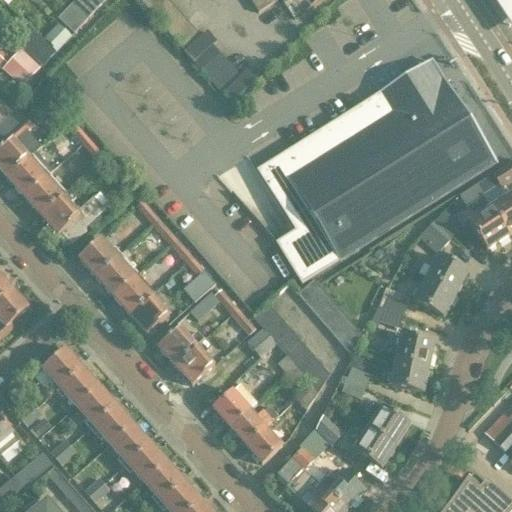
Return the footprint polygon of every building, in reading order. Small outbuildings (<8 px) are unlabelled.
[(93,0),(77,0),(71,8),(86,22),(101,7),(93,0)] [(172,7),(166,0),(136,0),(156,22),(172,7)] [(277,3),(274,0),(258,0),(251,5),(258,15),(277,3)] [(172,7),(156,22),(163,30),(179,15),(172,7)] [(86,22),(71,8),(58,21),(74,36),(86,22)] [(187,23),(179,15),(163,30),(170,38),(187,23)] [(187,23),(170,38),(177,47),(194,32),(187,23)] [(49,49),(55,55),(71,38),(58,26),(43,42),(50,48),(49,49)] [(201,39),(194,32),(177,47),(185,55),(201,40),(201,39)] [(206,34),(201,39),(201,40),(185,55),(193,65),(212,48),(216,45),(206,34)] [(219,56),(212,48),(193,65),(201,73),(219,56)] [(55,55),(49,49),(41,58),(47,64),(55,55)] [(0,54),(0,71),(21,91),(39,71),(20,53),(10,64),(0,54)] [(219,56),(201,73),(208,81),(226,64),(219,56)] [(226,64),(208,81),(215,89),(234,72),(226,64)] [(241,80),(240,79),(234,72),(215,89),(222,97),(241,80)] [(246,74),(240,79),(241,80),(222,97),(230,106),(256,84),(246,74)] [(442,82),(286,180),(330,251),(311,263),(306,254),(304,255),(318,278),(495,167),(442,82)] [(0,126),(11,115),(0,104),(0,126)] [(11,115),(0,126),(0,134),(8,142),(25,124),(14,113),(11,115)] [(81,147),(88,141),(71,123),(64,129),(81,147)] [(0,173),(6,180),(28,161),(27,161),(35,154),(40,149),(40,148),(27,134),(32,131),(25,124),(8,142),(0,150),(0,173)] [(88,141),(81,147),(81,148),(74,154),(80,161),(79,162),(85,169),(93,161),(99,167),(105,161),(88,141)] [(28,161),(6,180),(23,199),(45,180),(52,173),(35,154),(27,161),(28,161)] [(511,164),(476,188),(483,198),(499,187),(501,190),(511,183),(511,164)] [(62,199),(45,180),(23,199),(40,218),(62,199)] [(483,198),(476,188),(458,199),(466,209),(483,198)] [(511,195),(490,210),(509,238),(511,236),(511,195)] [(76,214),(62,199),(40,218),(57,238),(60,235),(71,248),(86,234),(83,231),(104,212),(93,199),(76,214)] [(169,249),(176,242),(144,205),(136,211),(169,249)] [(509,238),(490,210),(467,225),(486,253),(509,238)] [(443,214),(433,226),(451,242),(462,230),(443,214)] [(451,242),(433,226),(420,240),(426,245),(431,240),(443,251),(451,242)] [(112,299),(134,280),(100,241),(78,261),(112,299)] [(192,261),(176,242),(169,249),(185,267),(192,261)] [(425,282),(454,298),(467,275),(438,259),(425,282)] [(204,274),(192,261),(185,267),(197,280),(204,274)] [(204,274),(197,280),(182,293),(194,306),(215,287),(209,281),(204,274)] [(0,279),(0,300),(10,291),(0,279)] [(134,280),(112,299),(129,318),(151,298),(134,280)] [(454,298),(425,282),(413,304),(442,320),(454,298)] [(313,283),(298,296),(346,352),(362,339),(313,283)] [(10,291),(0,300),(0,324),(2,327),(0,328),(0,340),(13,330),(10,327),(28,311),(10,291)] [(376,310),(402,320),(407,308),(406,307),(409,299),(386,292),(378,310),(376,310)] [(230,318),(237,312),(221,293),(214,299),(219,305),(230,318)] [(211,297),(190,316),(197,324),(219,305),(214,299),(211,297)] [(168,317),(151,298),(129,318),(146,337),(168,317)] [(310,389),(317,397),(329,378),(267,307),(252,319),(262,332),(246,346),(253,353),(268,340),(276,348),(286,359),(285,360),(294,370),(304,381),(304,382),(311,389),(310,389)] [(402,320),(376,310),(369,327),(377,330),(379,325),(398,331),(402,320)] [(237,312),(230,318),(247,339),(254,332),(237,312)] [(174,369),(203,342),(196,335),(189,341),(179,329),(157,350),(174,369)] [(394,364),(427,371),(432,345),(399,339),(394,364)] [(260,361),(276,348),(268,340),(253,353),(260,361)] [(203,342),(174,369),(191,388),(214,368),(204,357),(211,351),(203,342)] [(64,352),(42,371),(110,447),(160,504),(166,511),(207,511),(165,465),(132,428),(115,408),(81,370),(64,352)] [(294,370),(285,360),(276,367),(286,378),(294,370)] [(427,371),(394,364),(389,389),(422,395),(427,371)] [(349,365),(341,382),(364,391),(370,379),(351,371),(353,366),(349,365)] [(304,381),(294,370),(286,378),(296,389),(304,382),(304,381)] [(364,391),(341,382),(336,392),(360,402),(364,391)] [(248,412),(256,405),(240,387),(232,394),(231,393),(212,411),(228,429),(248,412)] [(317,397),(310,389),(295,402),(306,415),(317,397)] [(21,425),(36,411),(30,405),(17,418),(16,419),(21,425)] [(366,432),(394,450),(408,429),(380,411),(373,406),(366,417),(373,422),(366,432)] [(494,446),(511,426),(511,406),(484,437),(494,446)] [(256,421),(248,412),(228,429),(245,447),(264,430),(265,430),(277,420),(269,410),(256,421)] [(42,417),(36,411),(21,425),(27,431),(42,417)] [(322,418),(314,433),(314,434),(328,447),(333,451),(345,438),(322,418)] [(0,458),(19,443),(13,436),(0,420),(0,458)] [(511,426),(494,446),(504,455),(508,452),(511,448),(511,426)] [(281,448),(265,430),(264,430),(245,447),(261,466),(281,448)] [(394,450),(366,432),(352,453),(380,471),(394,450)] [(314,434),(314,433),(298,450),(301,452),(291,463),(303,473),(312,463),(328,447),(314,434)] [(69,449),(64,444),(50,456),(55,462),(69,449)] [(74,455),(69,449),(55,462),(60,468),(74,455)] [(24,489),(27,493),(55,470),(42,456),(15,478),(24,489)] [(303,473),(291,463),(278,477),(288,487),(286,490),(300,502),(307,495),(315,502),(308,510),(310,511),(346,511),(320,489),(321,488),(303,473)] [(90,511),(55,472),(47,478),(76,511),(90,511)] [(330,478),(321,488),(320,489),(346,511),(362,494),(340,475),(334,482),(330,478)] [(15,478),(0,490),(0,498),(5,505),(24,489),(15,478)] [(511,511),(511,508),(484,484),(479,490),(466,480),(461,488),(455,496),(450,504),(444,511),(443,511),(511,511)] [(98,481),(84,494),(89,500),(104,488),(98,481)] [(109,494),(104,488),(89,500),(94,506),(109,494)] [(54,511),(43,500),(29,511),(54,511)]
